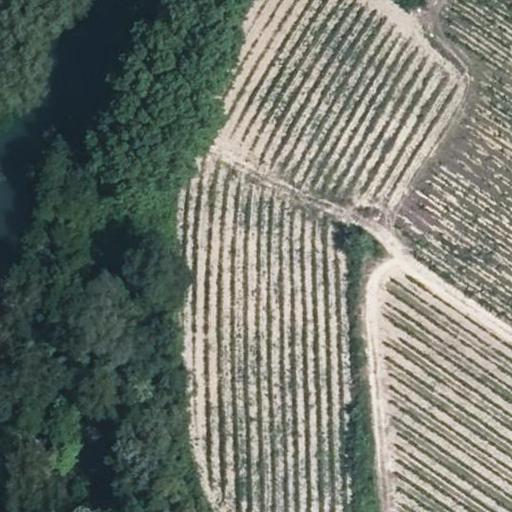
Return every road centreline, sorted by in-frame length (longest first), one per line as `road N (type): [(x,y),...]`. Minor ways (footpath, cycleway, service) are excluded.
road 1 (track): [(390,511),(373,301),(395,253),(239,156),(213,154),(157,189),(101,193)]
road 2 (track): [(213,154),(209,112),(250,0)]
road 3 (track): [(511,332),(395,253)]
